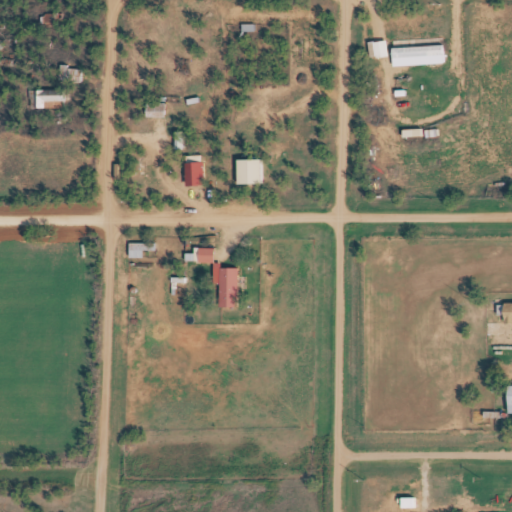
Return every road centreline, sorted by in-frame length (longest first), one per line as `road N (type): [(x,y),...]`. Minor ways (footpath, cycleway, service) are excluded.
road 1 (residential): [(334,511),(346,0)]
road 2 (residential): [(99,481),(107,220),(102,0)]
road 3 (residential): [(511,216),(107,220)]
road 4 (residential): [(511,451),(333,452)]
